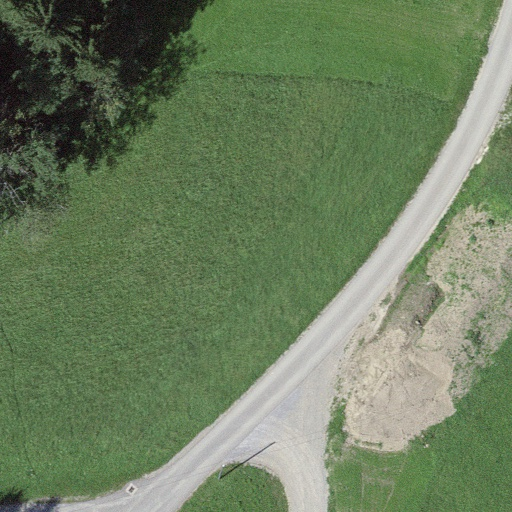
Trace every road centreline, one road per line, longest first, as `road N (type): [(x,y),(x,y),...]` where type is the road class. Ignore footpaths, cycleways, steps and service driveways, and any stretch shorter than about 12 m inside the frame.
road 1 (unclassified): [(157,511),(371,280),(479,111),(511,14)]
road 2 (track): [(315,340),(305,511)]
